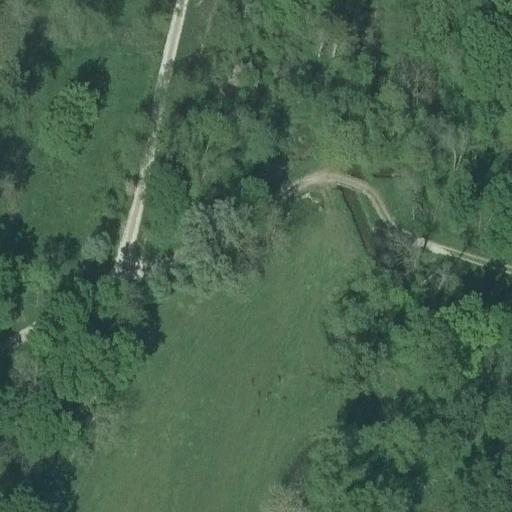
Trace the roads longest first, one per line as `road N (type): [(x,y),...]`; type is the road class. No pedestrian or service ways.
road 1 (track): [(511,270),(386,231),(367,191),(320,178),(0,358)]
road 2 (track): [(184,0),(131,225),(101,300)]
